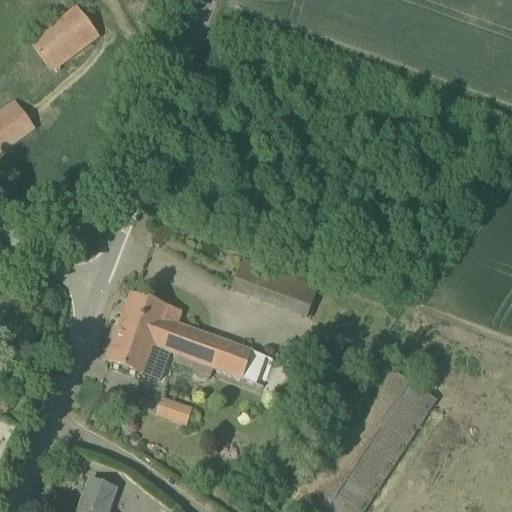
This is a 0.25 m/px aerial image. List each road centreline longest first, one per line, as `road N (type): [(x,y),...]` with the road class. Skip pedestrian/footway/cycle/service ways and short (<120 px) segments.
road 1 (unclassified): [(92,293),(199,0)]
road 2 (unclassified): [(12,511),(92,293)]
road 3 (track): [(45,433),(101,445),(194,511)]
